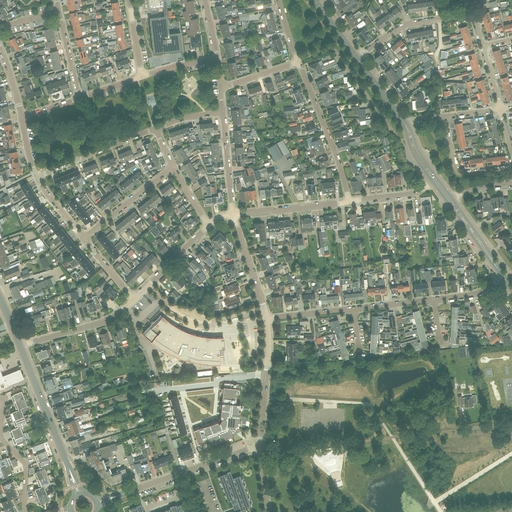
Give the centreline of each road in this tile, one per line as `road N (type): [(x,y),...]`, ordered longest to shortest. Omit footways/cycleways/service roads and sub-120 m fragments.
road 1 (secondary): [(78,494),(19,345)]
road 2 (residential): [(349,201),(298,61)]
road 3 (residential): [(259,447),(267,318)]
road 4 (residential): [(37,176),(156,128)]
road 5 (residential): [(356,57),(408,24),(473,13)]
road 6 (residential): [(19,345),(94,324),(134,299)]
road 7 (residential): [(25,511),(25,465),(1,437),(0,400)]
